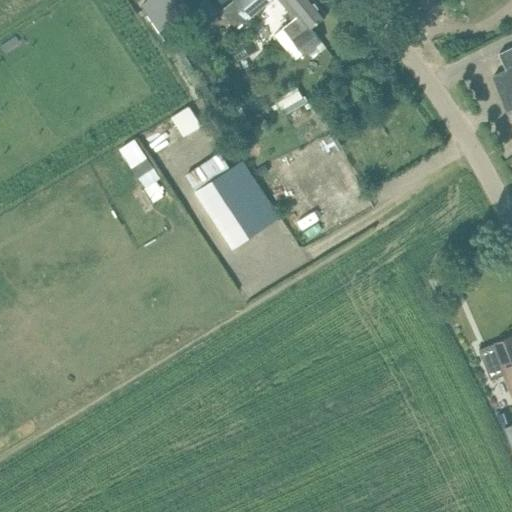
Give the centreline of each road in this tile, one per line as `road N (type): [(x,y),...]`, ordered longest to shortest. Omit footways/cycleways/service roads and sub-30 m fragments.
road 1 (unclassified): [(511,222),(458,124),(365,0)]
road 2 (track): [(471,147),(416,191),(304,258)]
